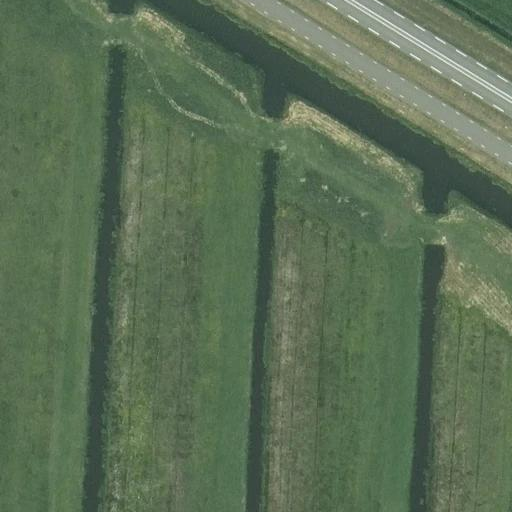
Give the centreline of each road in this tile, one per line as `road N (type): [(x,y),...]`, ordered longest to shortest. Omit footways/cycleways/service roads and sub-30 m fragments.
road 1 (unclassified): [(511,156),(253,0)]
road 2 (primary): [(342,0),(511,104)]
